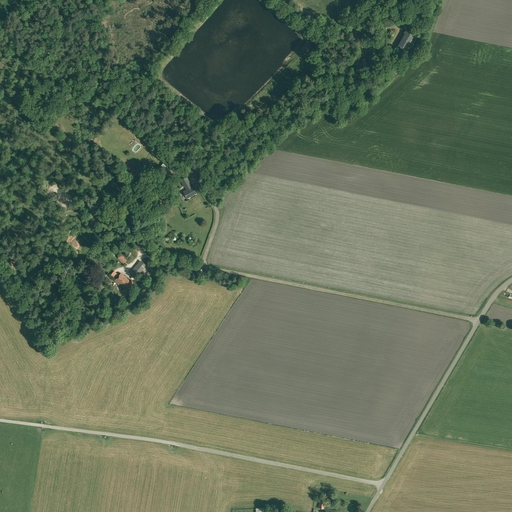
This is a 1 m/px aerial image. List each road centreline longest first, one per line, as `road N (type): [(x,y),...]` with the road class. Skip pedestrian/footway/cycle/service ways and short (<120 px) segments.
road 1 (track): [(0,420),(381,485)]
road 2 (unclassified): [(366,511),(489,302),(511,279)]
